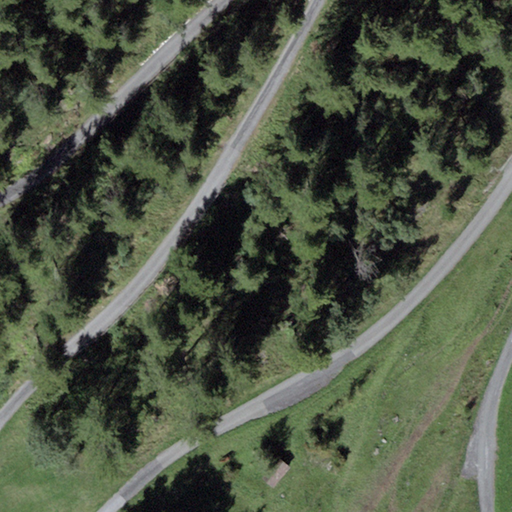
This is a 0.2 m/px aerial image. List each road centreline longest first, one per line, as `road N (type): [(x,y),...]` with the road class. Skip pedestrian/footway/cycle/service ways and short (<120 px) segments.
road 1 (track): [(103,511),(203,432),(360,346),(471,232),(511,175)]
road 2 (track): [(317,0),(225,167),(174,237),(0,417)]
road 3 (track): [(0,196),(65,153),(223,0)]
road 4 (track): [(511,344),(489,404),(486,511)]
